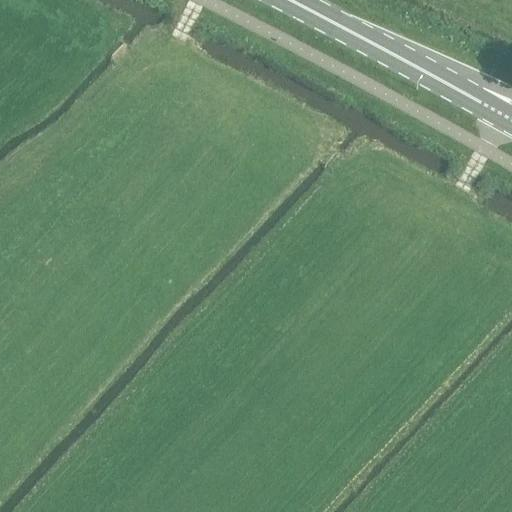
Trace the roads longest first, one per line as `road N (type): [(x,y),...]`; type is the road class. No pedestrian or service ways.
road 1 (primary): [(511,120),(289,0)]
road 2 (track): [(198,0),(112,128)]
